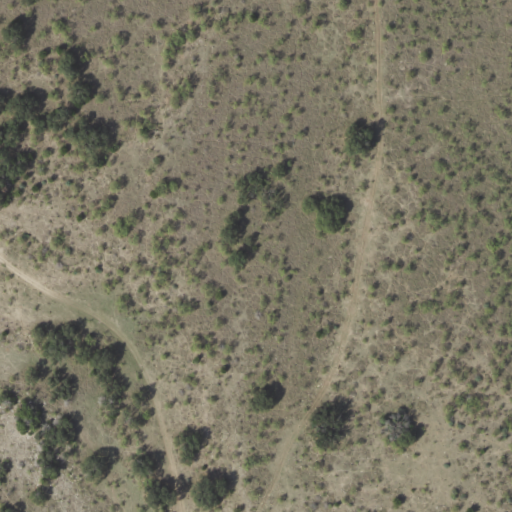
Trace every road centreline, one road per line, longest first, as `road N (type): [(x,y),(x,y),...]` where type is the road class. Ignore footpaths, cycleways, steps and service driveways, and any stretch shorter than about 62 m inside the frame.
road 1 (residential): [(355,0),(354,247),(239,511)]
road 2 (residential): [(151,511),(132,431),(93,352),(0,258)]
